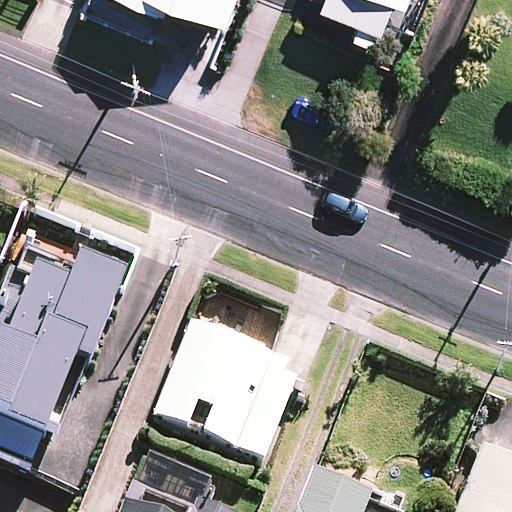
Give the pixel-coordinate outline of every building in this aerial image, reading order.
[(321,0),(320,5),(381,30),(393,0),(401,0),(404,1),(404,0),(321,0)] [(0,420),(5,422),(1,433),(45,449),(53,426),(74,366),(89,371),(118,287),(77,272),(74,279),(69,293),(10,272),(0,299),(0,420)] [(298,374),(190,330),(155,419),(262,463),(298,374)] [(511,511),(511,463),(481,451),(457,511),(511,511)] [(131,493),(123,511),(203,511),(214,485),(146,457),(131,493)] [(393,511),(313,479),(299,511),(393,511)]
